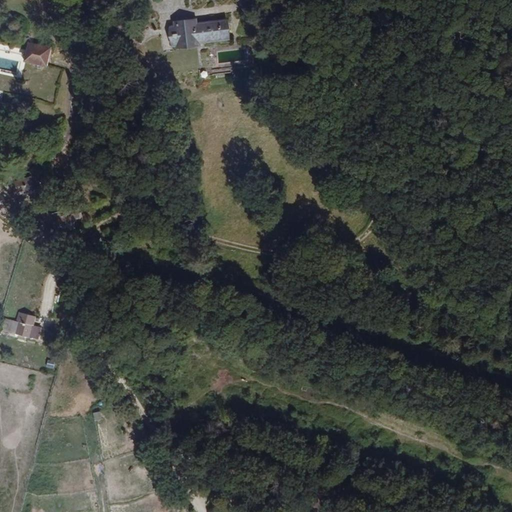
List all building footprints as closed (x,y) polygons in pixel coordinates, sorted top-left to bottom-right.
[(198,38),(226,34),(223,14),(195,18),(195,15),(170,19),(170,22),(167,23),(171,42),(174,42),(174,45),(199,41),(198,38)] [(42,57),(44,45),(23,42),(21,54),(42,57)] [(46,188),(39,169),(14,177),(18,189),(24,186),(28,195),(46,188)] [(80,215),(77,204),(51,211),(54,224),(74,219),(73,217),(80,215)] [(17,320),(5,317),(2,329),(39,339),(42,327),(35,325),(38,315),(19,311),(17,320)]
